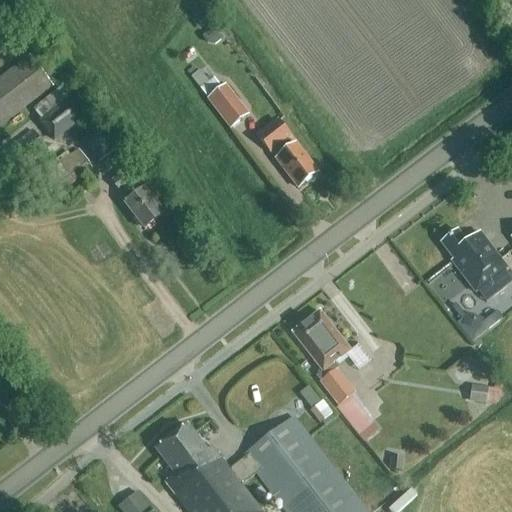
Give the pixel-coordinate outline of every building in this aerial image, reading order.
[(222,42),(213,30),(202,38),(207,45),(215,47),(222,42)] [(0,128),(53,88),(29,57),(0,78),(0,128)] [(225,86),(220,90),(213,80),(208,83),(200,72),(191,78),(207,100),(206,100),(229,131),(249,117),(225,86)] [(82,119),(88,115),(81,106),(83,105),(68,85),(33,111),(40,122),(38,123),(53,143),(83,121),(82,119)] [(292,146),(289,142),(292,140),(278,121),(256,138),(270,157),(273,154),(276,159),(274,161),(297,192),(319,175),(296,144),(292,146)] [(0,192),(0,193),(49,153),(32,131),(0,155),(0,192)] [(98,164),(118,149),(106,133),(87,148),(98,164)] [(54,200),(92,170),(77,151),(40,180),(54,200)] [(144,191),(128,170),(112,182),(120,192),(127,187),(135,198),(125,206),(144,231),(164,216),(144,191)] [(467,245),(457,233),(441,245),(453,262),(451,263),(475,295),(507,270),(480,234),(467,245)] [(465,316),(455,305),(451,309),(477,340),(502,319),(496,312),(482,324),(483,320),(465,314),(465,316)] [(324,374),(350,354),(319,315),(293,335),(324,374)] [(340,408),(355,396),(336,372),(320,383),(340,408)] [(488,390),(472,387),(469,404),(486,407),(488,390)] [(309,413),(320,426),(334,414),(323,401),(309,413)] [(362,511),(292,419),(243,457),(245,459),(229,471),(212,449),(207,453),(187,427),(155,451),(175,477),(165,484),(185,511),(259,511),(241,487),(257,475),(285,511),(362,511)] [(154,511),(151,511),(137,494),(117,509),(119,511),(154,511)]
